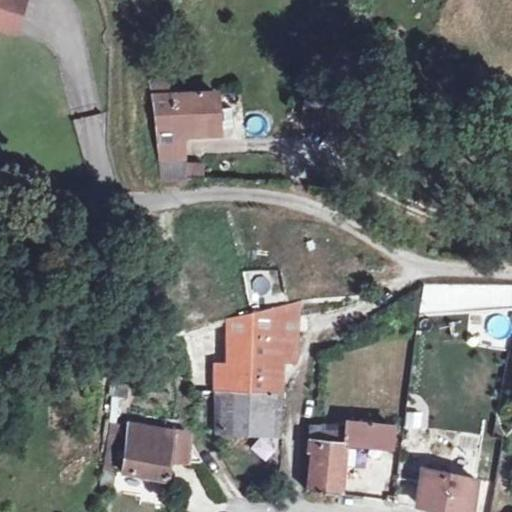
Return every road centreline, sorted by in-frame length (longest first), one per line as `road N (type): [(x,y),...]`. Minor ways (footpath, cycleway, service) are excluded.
road 1 (unclassified): [(511,261),(432,266),(308,201),(84,193),(0,166)]
road 2 (unknown): [(129,195),(143,223),(178,398),(226,482),(267,511)]
road 3 (unknown): [(410,258),(384,301),(316,345),(271,511)]
